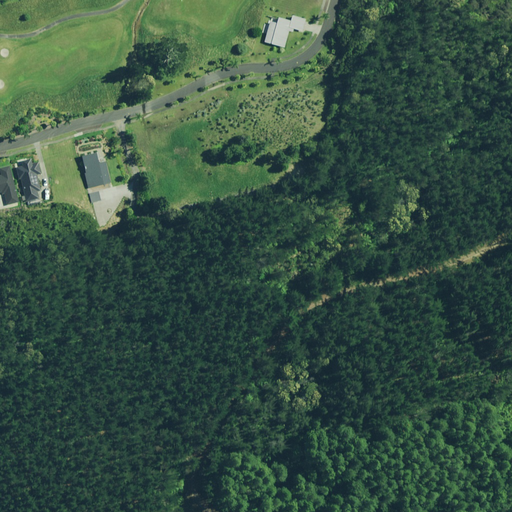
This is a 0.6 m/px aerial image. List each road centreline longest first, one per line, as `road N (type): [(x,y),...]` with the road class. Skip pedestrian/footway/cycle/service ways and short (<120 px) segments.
road 1 (track): [(511,241),(388,311),(245,360),(196,511)]
road 2 (unclassified): [(334,0),(316,44),(299,59),(241,67),(116,114),(0,145)]
